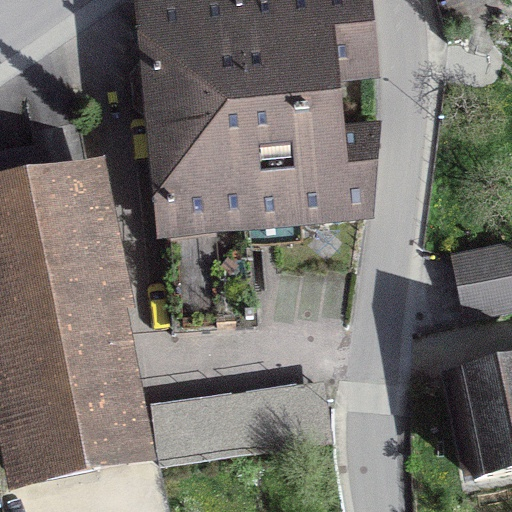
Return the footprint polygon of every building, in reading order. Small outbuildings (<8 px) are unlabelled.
[(364,0),(259,0),(143,19),(153,108),(329,81),(372,77),(364,0)] [(335,140),(329,81),(153,108),(175,330),(254,324),(246,224),(366,216),(372,138),(335,140)] [(0,203),(0,204),(0,366),(23,484),(129,463),(101,311),(116,308),(80,124),(31,133),(36,155),(0,162),(0,203)] [(511,248),(455,260),(467,319),(511,309),(511,248)] [(511,473),(511,370),(454,382),(474,481),(511,473)]
